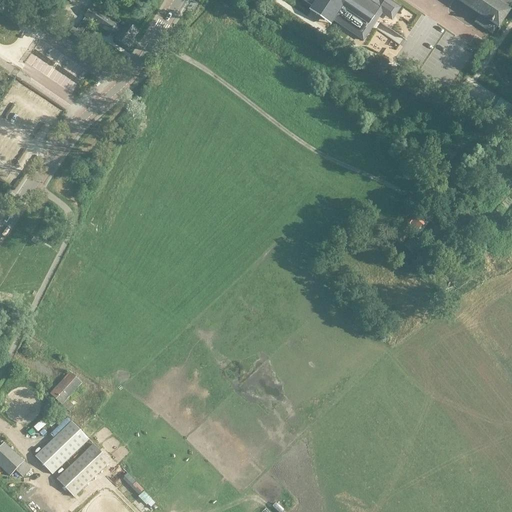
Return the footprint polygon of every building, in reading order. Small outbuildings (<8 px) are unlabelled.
[(303,0),(313,6),(312,7),(312,8),(322,15),(332,22),(333,21),(333,20),(347,30),(363,41),(374,26),(383,11),(387,13),(390,16),(392,12),(395,8),(388,3),(383,0),(379,0),(380,0),(379,2),(376,0),(303,0)] [(457,0),(480,15),(475,22),(492,34),(497,27),(498,28),(509,12),(508,11),(511,5),(511,2),(508,0),(457,0)] [(117,38),(116,40),(128,48),(139,32),(127,23),(123,29),(91,7),(85,16),(86,17),(75,33),(71,30),(68,35),(77,42),(91,20),(117,38)] [(418,67),(412,76),(429,87),(435,79),(418,67)] [(476,107),(479,103),(466,94),(464,98),(459,104),(472,113),(476,107)] [(511,106),(500,98),(488,117),(501,126),(511,109),(511,106)] [(472,180),(456,197),(463,203),(479,186),(472,180)] [(429,188),(422,198),(436,208),(443,198),(429,188)] [(414,237),(419,241),(433,223),(415,208),(407,217),(391,236),(401,244),(412,232),(416,235),(414,237)] [(442,213),(433,223),(419,241),(438,258),(462,229),(442,213)] [(488,231),(477,221),(471,229),(482,239),(488,231)] [(404,246),(412,254),(419,247),(411,239),(404,246)] [(457,266),(450,260),(444,269),(451,274),(457,266)] [(70,372),(57,386),(50,394),(70,412),(85,396),(77,389),(82,384),(70,372)] [(46,414),(34,427),(39,432),(51,419),(46,414)] [(72,422),(35,457),(52,475),(89,440),(72,422)] [(0,466),(10,476),(18,468),(25,475),(29,470),(31,471),(32,470),(24,462),(4,443),(0,447),(0,466)] [(93,445),(57,480),(74,497),(110,462),(93,445)] [(128,474),(124,478),(140,493),(144,489),(128,474)] [(143,492),(139,496),(147,505),(152,500),(143,492)]
